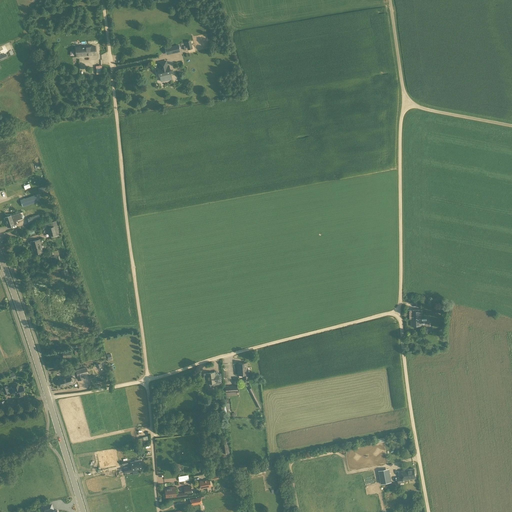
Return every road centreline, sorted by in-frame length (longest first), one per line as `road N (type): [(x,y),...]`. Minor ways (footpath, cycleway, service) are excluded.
road 1 (track): [(147,380),(102,0)]
road 2 (secondary): [(82,511),(0,256)]
road 3 (track): [(147,380),(398,312)]
road 4 (track): [(398,312),(399,133),(408,100)]
road 5 (unclassified): [(511,125),(408,100),(389,0)]
road 6 (track): [(428,511),(398,312)]
road 7 (unclassified): [(158,511),(147,380)]
